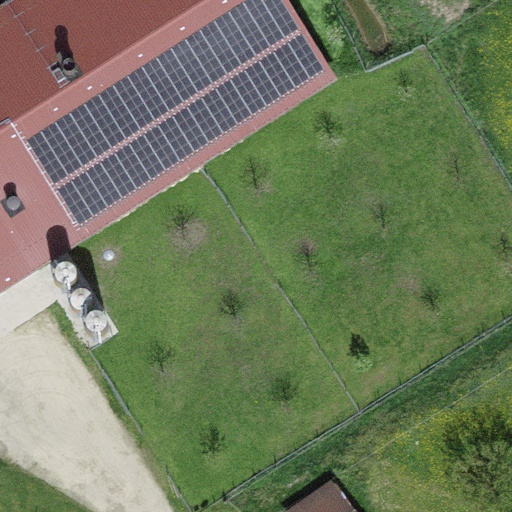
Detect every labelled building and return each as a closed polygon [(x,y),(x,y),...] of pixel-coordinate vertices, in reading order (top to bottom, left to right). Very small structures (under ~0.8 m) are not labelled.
[(287,0),(7,0),(0,5),(0,291),(337,79),(287,0)] [(57,293),(60,295),(64,295),(68,295),(71,293),(73,290),(75,287),(75,284),(74,280),(72,277),(69,275),(66,273),(62,273),(59,275),(56,277),(54,280),(53,283),(53,287),(55,290),(57,293)] [(73,317),(77,319),(80,319),(84,319),(87,317),(89,314),(91,311),(91,307),(90,304),(88,301),(86,298),(82,297),(78,297),(75,298),(72,301),(70,304),(69,307),(69,311),(71,314),(73,317)] [(90,342),(93,344),(97,344),(101,344),(104,342),(106,339),(108,336),(108,333),(107,329),(105,326),(102,324),(99,322),(95,322),(92,324),(89,326),(87,329),(86,333),(86,336),(88,339),(90,342)] [(343,511),(333,496),(306,511),(343,511)]
